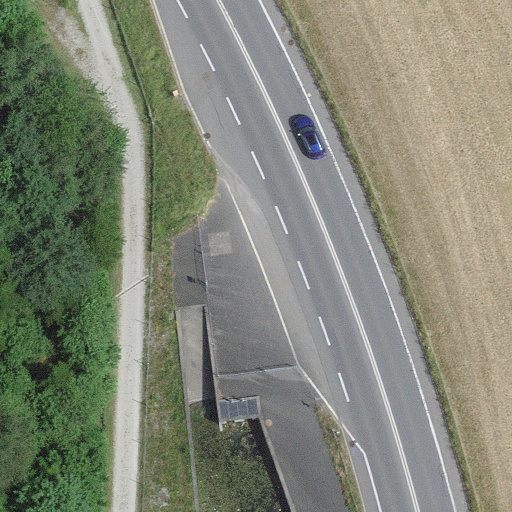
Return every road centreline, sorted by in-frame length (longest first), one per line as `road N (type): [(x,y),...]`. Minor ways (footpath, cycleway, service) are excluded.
road 1 (trunk): [(217,0),(342,272),(417,511)]
road 2 (track): [(124,511),(131,160),(102,34)]
